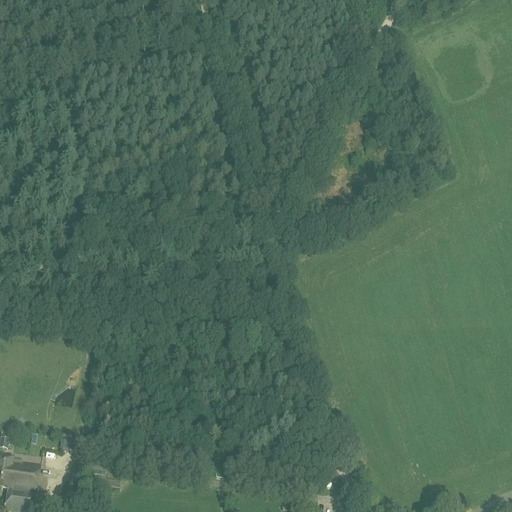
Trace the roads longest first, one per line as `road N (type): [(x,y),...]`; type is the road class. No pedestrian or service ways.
road 1 (track): [(307,380),(282,373),(255,325),(0,337)]
road 2 (track): [(366,498),(323,424),(258,231)]
road 3 (track): [(258,231),(278,216),(309,149),(402,0)]
road 4 (track): [(0,281),(188,237),(258,231)]
road 5 (track): [(254,220),(193,0)]
